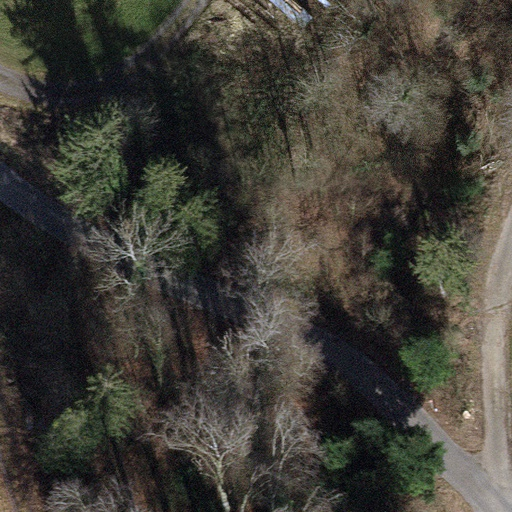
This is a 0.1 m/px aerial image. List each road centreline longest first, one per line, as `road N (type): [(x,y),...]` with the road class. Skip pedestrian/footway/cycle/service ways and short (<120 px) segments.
road 1 (unclassified): [(490,511),(329,349),(96,242),(0,170)]
road 2 (track): [(511,249),(492,367),(505,511)]
